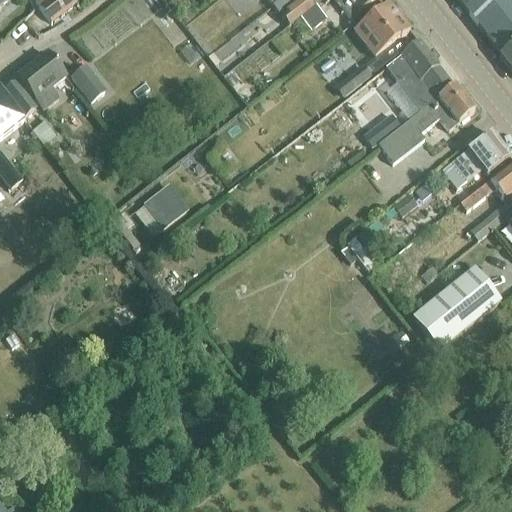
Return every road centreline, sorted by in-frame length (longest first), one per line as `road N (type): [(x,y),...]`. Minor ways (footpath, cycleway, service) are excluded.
road 1 (secondary): [(511,117),(418,0)]
road 2 (residential): [(109,0),(0,72)]
